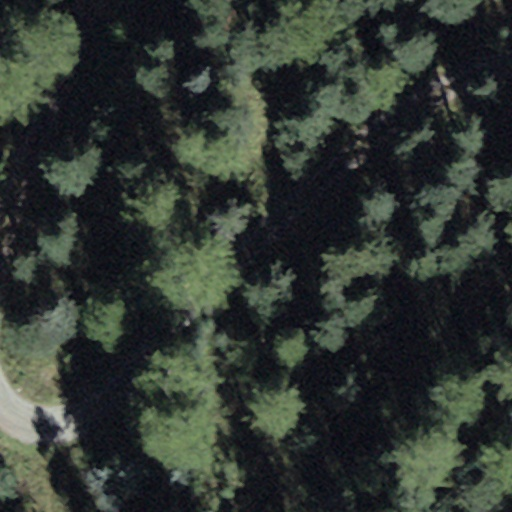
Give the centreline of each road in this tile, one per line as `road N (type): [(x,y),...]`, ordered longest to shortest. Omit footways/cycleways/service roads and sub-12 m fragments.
road 1 (track): [(511,61),(437,84),(401,108),(231,258),(123,386),(82,413),(49,422),(0,401)]
road 2 (track): [(0,228),(89,0)]
